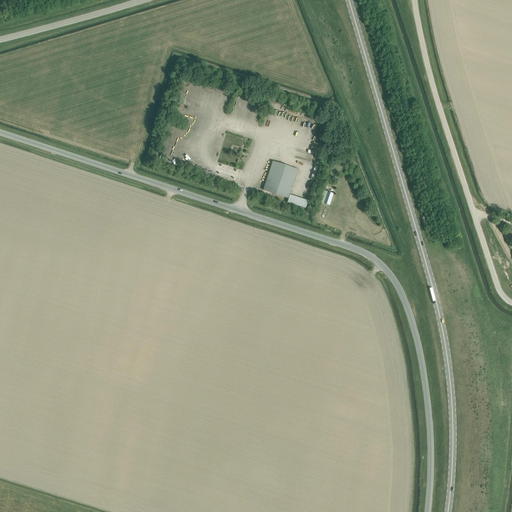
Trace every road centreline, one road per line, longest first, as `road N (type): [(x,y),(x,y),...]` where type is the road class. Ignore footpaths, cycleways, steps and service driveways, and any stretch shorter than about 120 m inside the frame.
road 1 (tertiary): [(427,511),(430,442),(420,354),(399,289),(379,262),(0,132)]
road 2 (secondary): [(448,511),(445,345),(348,0)]
road 3 (unclassified): [(414,0),(429,76),(497,286),(511,303)]
road 4 (unclassified): [(0,39),(144,0)]
